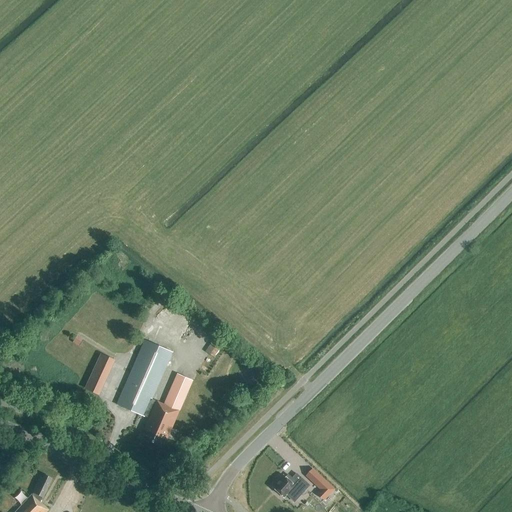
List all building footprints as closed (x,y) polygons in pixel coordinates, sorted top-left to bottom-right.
[(79,346),(83,339),(76,335),(72,342),(79,346)] [(155,402),(151,400),(172,352),(144,340),(116,404),(144,416),(148,418),(143,430),(145,431),(144,433),(140,431),(137,439),(141,441),(140,444),(158,452),(164,439),(166,440),(179,410),(178,410),(181,403),(182,403),(192,381),(177,375),(164,404),(163,405),(155,401),(155,402)] [(107,377),(115,360),(100,354),(92,371),(107,377)] [(324,501),(335,489),(312,468),(305,476),(319,490),(316,493),(324,501)] [(294,485),(301,478),(296,474),(292,478),(288,475),(285,478),(283,476),(278,481),(278,482),(273,488),(283,498),(294,486),(294,485)] [(51,479),(43,475),(42,478),(40,478),(33,493),(34,493),(33,496),(33,495),(16,511),(46,511),(48,510),(40,502),(43,498),(51,479)]
